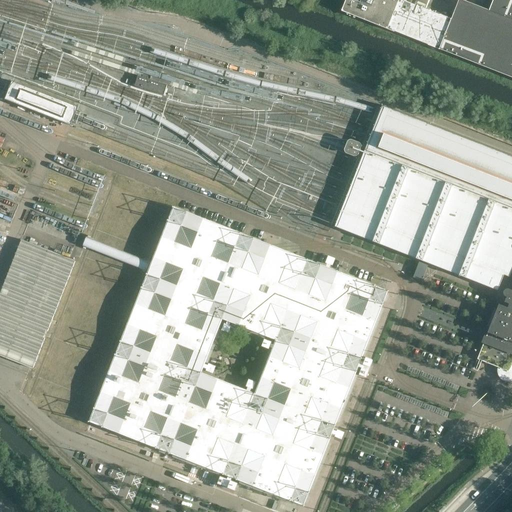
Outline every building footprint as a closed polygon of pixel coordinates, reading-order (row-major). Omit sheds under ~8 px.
[(401,0),(346,0),(342,12),(440,50),(451,19),(401,0)] [(459,0),(453,16),(451,19),(440,50),(511,78),(511,19),(489,11),(472,4),(461,0),(459,0)] [(511,0),(493,0),(489,11),(511,19),(511,0)] [(143,76),(142,77),(138,76),(135,87),(164,96),(167,85),(148,79),(148,78),(148,77),(148,76),(144,75),(144,76),(143,76)] [(78,107),(11,81),(7,90),(4,97),(72,124),(75,117),(78,107)] [(499,305),(489,330),(508,337),(511,339),(511,156),(382,106),(379,114),(373,130),(368,143),(364,152),(360,151),(361,147),(361,146),(361,145),(361,144),(360,144),(360,143),(351,140),(350,140),(349,140),(348,141),(347,142),(344,150),(344,151),(344,152),(345,152),(345,153),(346,154),(354,157),(355,157),(356,157),(356,156),(357,156),(358,155),(359,153),(363,155),(360,163),(354,179),(348,193),(344,203),(338,219),(335,227),(434,266),(496,290),(502,275),(508,277),(511,265),(511,290),(507,289),(505,289),(502,292),(503,295),(504,296),(506,297),(505,298),(504,298),(503,302),(507,304),(506,307),(499,305)] [(225,478),(218,476),(216,483),(233,490),(236,483),(229,480),(230,476),(301,504),(356,366),(360,368),(357,374),(364,377),(371,360),(364,357),(361,364),(357,362),(385,291),(306,260),(302,272),(247,250),(249,244),(251,238),(172,207),(89,421),(227,475),(225,478)] [(0,294),(0,355),(33,369),(75,262),(21,241),(0,294)] [(423,280),(429,266),(419,262),(414,277),(423,280)] [(511,366),(511,363),(511,339),(508,337),(489,330),(480,352),(477,359),(481,361),(491,365),(498,368),(502,369),(509,372),(511,366)] [(511,363),(511,366),(511,375),(511,376),(508,377),(506,376),(504,375),(503,373),(502,371),(502,369),(498,368),(498,369),(497,370),(497,371),(498,372),(498,374),(498,375),(499,376),(499,377),(500,378),(501,379),(502,380),(503,380),(504,381),(505,381),(506,382),(507,382),(509,382),(510,382),(511,382),(511,381),(511,363)] [(511,366),(509,372),(502,369),(502,371),(503,373),(504,375),(506,376),(508,377),(511,376),(511,375),(511,366)] [(409,399),(398,394),(396,397),(408,402),(409,399)] [(422,404),(411,399),(409,402),(421,407),(422,404)] [(435,409),(424,404),(422,408),(434,412),(435,409)] [(448,414),(437,409),(435,413),(447,417),(448,414)]
